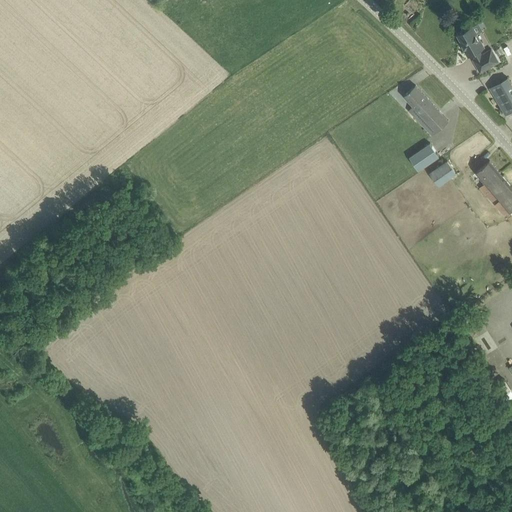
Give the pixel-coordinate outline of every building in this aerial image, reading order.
[(464,48),(469,56),(473,54),(476,58),(474,59),(481,72),(499,61),(492,49),(482,54),(480,50),(485,47),(473,26),(458,35),(466,48),(464,48)] [(491,87),(507,115),(511,111),(511,83),(508,77),(491,87)] [(449,120),(416,85),(404,95),(414,105),(409,110),(433,135),(449,120)] [(440,156),(430,142),(410,156),(419,170),(440,156)] [(480,187),(505,216),(511,209),(511,185),(490,160),(477,172),(486,182),(480,187)] [(448,161),(431,172),(439,184),(456,173),(448,161)]
